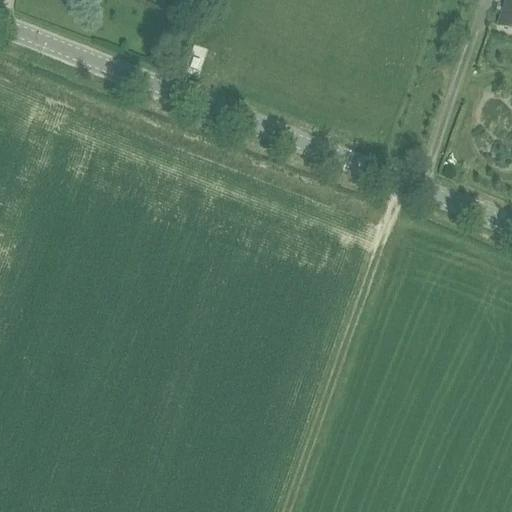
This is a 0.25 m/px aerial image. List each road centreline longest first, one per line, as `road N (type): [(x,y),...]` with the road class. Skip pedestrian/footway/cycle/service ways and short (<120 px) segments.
road 1 (tertiary): [(511,226),(0,24)]
road 2 (track): [(401,182),(285,511)]
